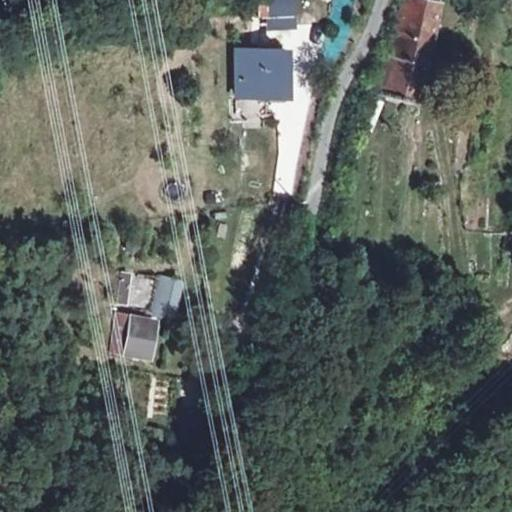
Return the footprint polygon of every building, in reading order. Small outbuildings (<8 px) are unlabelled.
[(266,0),(266,30),(297,30),(297,0),(266,0)] [(418,122),(432,19),(396,14),(379,118),(418,122)] [(284,49),(240,50),(241,102),(285,100),(284,49)] [(244,173),(263,171),(262,154),(243,155),(244,173)] [(117,307),(154,307),(154,274),(118,274),(117,307)] [(175,318),(184,281),(160,275),(151,312),(175,318)] [(110,354),(124,355),(127,313),(114,312),(110,354)] [(155,350),(138,344),(127,378),(146,383),(155,350)] [(124,390),(109,385),(98,418),(115,422),(124,390)] [(186,434),(204,441),(216,417),(195,409),(186,434)]
